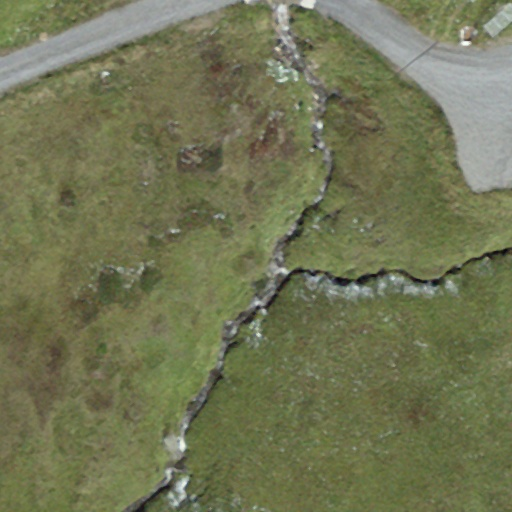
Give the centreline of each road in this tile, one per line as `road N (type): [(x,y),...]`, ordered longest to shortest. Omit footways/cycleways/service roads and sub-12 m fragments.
road 1 (track): [(0,78),(200,0)]
road 2 (track): [(338,0),(429,72),(474,80),(511,71)]
